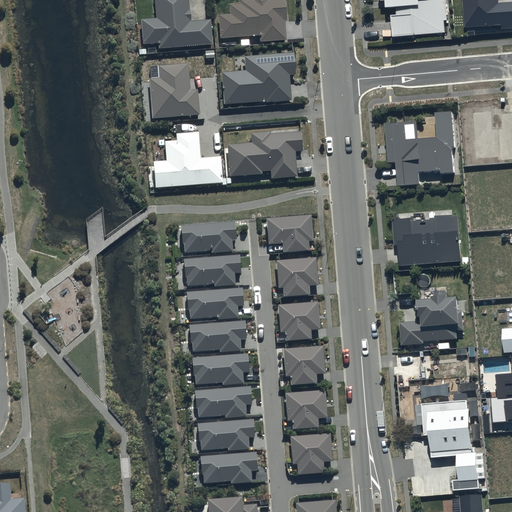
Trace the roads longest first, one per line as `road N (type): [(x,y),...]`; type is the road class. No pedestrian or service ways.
road 1 (tertiary): [(366,425),(339,83)]
road 2 (residential): [(260,261),(278,487)]
road 3 (residential): [(339,83),(511,66)]
